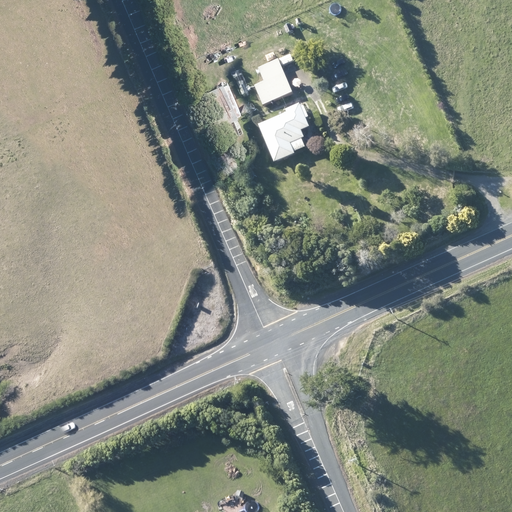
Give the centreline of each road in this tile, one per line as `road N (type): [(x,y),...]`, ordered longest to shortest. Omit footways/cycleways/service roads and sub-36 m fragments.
road 1 (unclassified): [(271,344),(119,0)]
road 2 (secondary): [(271,344),(0,467)]
road 3 (secondary): [(511,235),(271,344)]
road 4 (unclassified): [(271,344),(347,511)]
